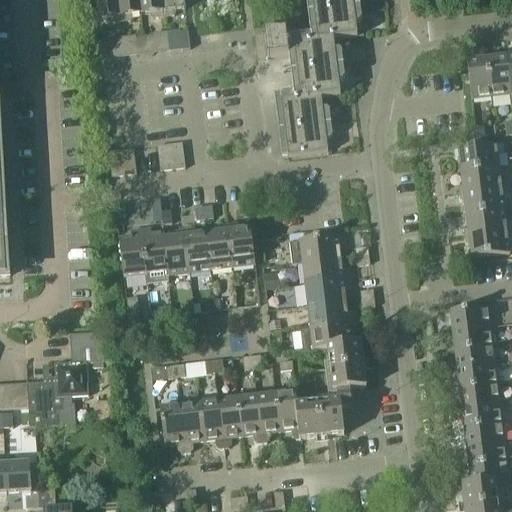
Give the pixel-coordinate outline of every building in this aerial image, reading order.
[(109,26),(120,25),(116,0),(94,0),(97,23),(107,22),(107,24),(109,26)] [(132,19),(141,18),(138,0),(116,0),(120,25),(131,23),(132,21),(132,19)] [(153,21),(163,19),(160,0),(138,0),(141,18),(150,16),(150,19),(153,21)] [(185,12),(183,0),(160,0),(163,19),(174,18),(176,16),(175,13),(185,12)] [(352,0),(311,0),(316,42),(312,43),(312,42),(287,46),(286,34),(254,38),(256,63),(289,59),(291,75),(297,75),(300,99),(280,102),(287,159),(328,154),(321,100),(340,97),(337,70),(343,69),(342,57),(335,57),(333,42),(357,39),(352,0)] [(182,52),(190,51),(188,33),(180,34),(182,52)] [(143,39),(146,57),(154,56),(151,38),(143,39)] [(138,58),(146,57),(143,39),(136,40),(138,58)] [(102,62),(110,61),(108,43),(100,44),(102,62)] [(491,100),(510,97),(506,59),(486,62),(491,100)] [(471,102),(491,100),(486,62),(466,64),(471,102)] [(476,142),(485,141),(483,128),(474,129),(476,142)] [(172,173),(185,171),(182,145),(169,147),(172,173)] [(461,175),(499,170),(497,157),(504,156),(503,146),(453,152),(453,157),(454,157),(454,161),(459,160),(461,175)] [(169,147),(157,149),(160,174),(172,173),(169,147)] [(124,179),(136,177),(133,151),(121,153),(124,179)] [(108,155),(111,180),(124,179),(121,153),(108,155)] [(458,197),(508,190),(507,182),(500,182),(499,170),(461,175),(462,188),(460,188),(458,189),(458,193),(458,197)] [(466,218),(504,213),(502,200),(509,199),(508,190),(458,197),(459,199),(459,204),(462,203),(462,204),(464,203),(466,217),(466,218)] [(160,202),(150,203),(152,216),(161,215),(160,202)] [(239,218),(249,217),(247,204),(238,205),(239,218)] [(114,207),(116,220),(125,219),(124,206),(114,207)] [(203,210),(204,223),(213,221),(212,209),(203,210)] [(196,224),(204,223),(203,210),(194,211),(196,224)] [(463,240),(511,233),(511,224),(505,225),(504,213),(466,218),(467,230),(465,231),(463,232),(463,236),(463,240)] [(170,214),(161,215),(163,228),(172,227),(170,214)] [(227,227),(232,271),(255,268),(250,230),(238,232),(237,226),(227,227)] [(211,274),(232,271),(227,227),(216,228),(217,234),(206,236),(211,274)] [(211,274),(206,236),(195,237),(194,231),(184,232),(189,276),(211,274)] [(165,241),(164,236),(151,237),(151,232),(141,233),(148,287),(167,284),(166,279),(166,274),(167,274),(164,241),(165,241)] [(166,279),(189,276),(184,232),(174,234),(175,240),(165,241),(164,241),(167,274),(166,274),(166,279)] [(146,287),(148,287),(141,233),(130,234),(131,240),(119,241),(123,280),(144,277),(146,287)] [(471,261),(509,257),(507,242),(511,241),(511,233),(463,240),(464,242),(465,246),(467,246),(469,246),(471,261)] [(302,267),(340,262),(338,251),(346,250),(345,238),(300,244),(289,245),(292,268),(302,267)] [(356,260),(369,259),(368,249),(355,251),(356,260)] [(369,259),(356,260),(357,269),(370,267),(369,259)] [(305,288),(350,282),(349,272),(341,273),(340,262),(302,267),(305,288)] [(274,277),(263,278),(265,293),(276,291),(274,277)] [(308,309),(345,305),(343,294),(351,293),(350,282),(305,288),(308,309)] [(361,303),(374,301),(373,293),(360,294),(361,303)] [(374,301),(361,303),(362,312),(375,310),(374,301)] [(310,331),(355,325),(354,315),(346,316),(345,305),(308,309),(310,331)] [(452,335),(491,331),(488,309),(450,314),(452,335)] [(279,323),(269,324),(270,332),(280,330),(279,323)] [(350,348),(350,346),(348,336),(357,335),(355,325),(310,331),(300,332),(303,355),(327,352),(327,351),(350,348)] [(455,354),(493,350),(491,331),(452,335),(455,354)] [(366,345),(379,343),(378,334),(365,336),(366,345)] [(27,386),(13,387),(15,411),(28,410),(29,430),(34,429),(37,429),(75,427),(74,406),(72,406),(71,400),(88,399),(86,366),(103,365),(102,350),(101,350),(100,335),(69,337),(71,366),(54,367),(55,381),(43,382),(43,385),(27,386)] [(350,393),(366,391),(360,345),(350,346),(350,348),(327,351),(327,352),(332,395),(336,394),(337,404),(298,408),(294,409),(298,442),(344,437),(341,411),(352,410),(350,393)] [(457,373),(495,369),(493,350),(455,354),(457,373)] [(251,359),(253,372),(262,371),(260,358),(251,359)] [(244,373),(253,372),(251,359),(242,360),(244,373)] [(213,364),(215,377),(223,376),(222,363),(213,364)] [(206,378),(215,377),(213,364),(204,365),(206,378)] [(280,374),(293,372),(292,364),(279,365),(280,374)] [(175,368),(176,381),(185,380),(184,367),(175,368)] [(168,382),(176,381),(175,368),(166,369),(168,382)] [(459,393),(497,388),(495,369),(457,373),(459,393)] [(2,412),(15,411),(13,387),(1,388),(2,412)] [(462,412),(500,407),(497,388),(459,393),(462,412)] [(294,409),(298,408),(296,394),(275,397),(280,435),(291,433),(292,440),(295,442),(298,442),(294,409)] [(269,436),(280,435),(275,397),(256,399),(262,447),(267,446),(270,442),(269,436)] [(257,447),(262,447),(256,399),(237,402),(241,439),(252,438),(253,444),(257,447)] [(231,441),(241,439),(237,402),(218,404),(223,452),(228,451),(231,447),(231,441)] [(219,452),(223,452),(218,404),(199,406),(204,444),(215,443),(215,449),(219,452)] [(193,445),(204,444),(199,406),(180,408),(186,456),(190,456),(193,452),(193,445)] [(464,432),(502,427),(500,407),(462,412),(464,432)] [(181,457),(186,456),(180,408),(160,411),(164,449),(176,447),(177,454),(181,457)] [(3,417),(3,431),(13,430),(12,416),(3,417)] [(466,451),(504,446),(502,427),(464,432),(466,451)] [(469,470),(507,465),(504,446),(466,451),(469,470)] [(5,465),(7,496),(31,494),(29,464),(5,465)] [(495,486),(509,485),(507,465),(469,470),(471,486),(471,488),(495,485),(495,486)] [(498,511),(495,486),(495,485),(471,488),(471,486),(461,488),(464,511),(498,511)] [(195,492),(186,494),(187,507),(197,505),(195,492)] [(38,494),(39,508),(55,507),(54,493),(38,494)] [(275,509),(284,508),(283,495),(273,496),(275,509)] [(150,498),(151,511),(160,510),(159,497),(150,498)] [(238,500),(239,511),(248,511),(247,499),(238,500)] [(230,511),(239,511),(238,500),(229,501),(230,511)]
